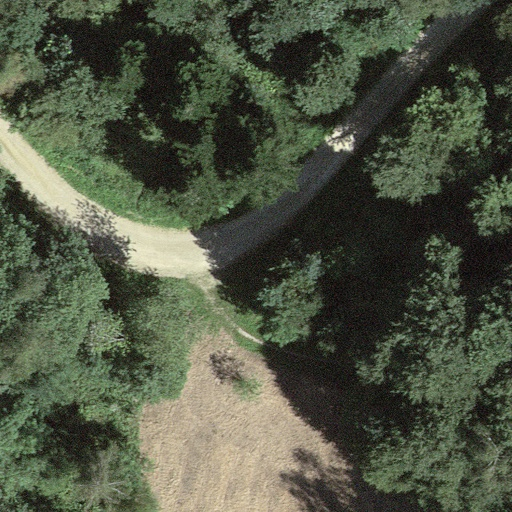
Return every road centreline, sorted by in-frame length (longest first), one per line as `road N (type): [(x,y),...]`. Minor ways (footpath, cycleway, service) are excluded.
road 1 (track): [(165,251),(258,231),(484,0)]
road 2 (track): [(0,140),(64,218),(165,251)]
